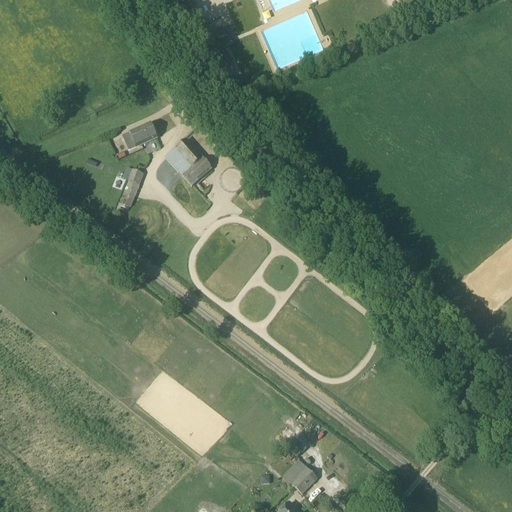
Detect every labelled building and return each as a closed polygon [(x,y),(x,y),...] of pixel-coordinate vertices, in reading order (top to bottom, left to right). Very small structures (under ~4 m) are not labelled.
[(192,0),(178,0),(192,31),(204,26),(192,0)] [(215,43),(210,45),(225,78),(235,74),(221,40),(229,37),(225,28),(211,34),(215,43)] [(128,150),(155,138),(149,125),(122,137),(128,150)] [(175,150),(166,159),(182,177),(190,187),(210,168),(186,140),(175,150)] [(126,220),(143,176),(132,171),(114,216),(126,220)] [(161,225),(156,239),(174,244),(178,231),(161,225)] [(289,483),(291,486),(302,496),(317,480),(307,471),(304,468),(289,483)]
